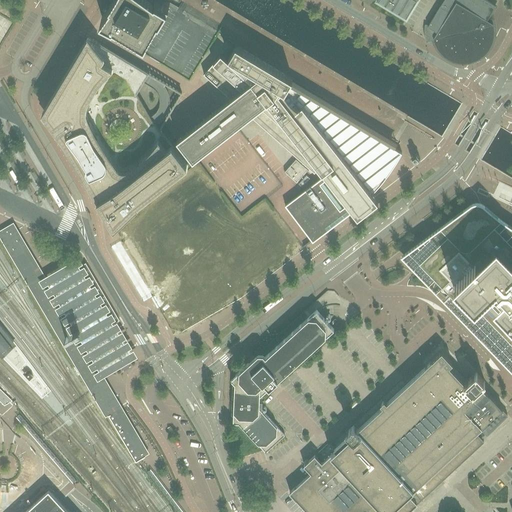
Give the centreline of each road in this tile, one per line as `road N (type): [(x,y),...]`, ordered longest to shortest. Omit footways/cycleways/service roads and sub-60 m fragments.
road 1 (residential): [(133,319),(86,240),(82,206),(28,111),(30,79)]
road 2 (secondary): [(499,85),(444,169),(325,260)]
road 3 (secondary): [(336,269),(457,174),(510,100)]
road 4 (unclassified): [(332,0),(453,71),(499,85)]
road 5 (secondary): [(325,260),(180,374)]
road 6 (secondary): [(219,364),(336,269)]
road 7 (unclassified): [(511,385),(439,307),(396,296)]
road 8 (secondary): [(178,394),(236,511)]
